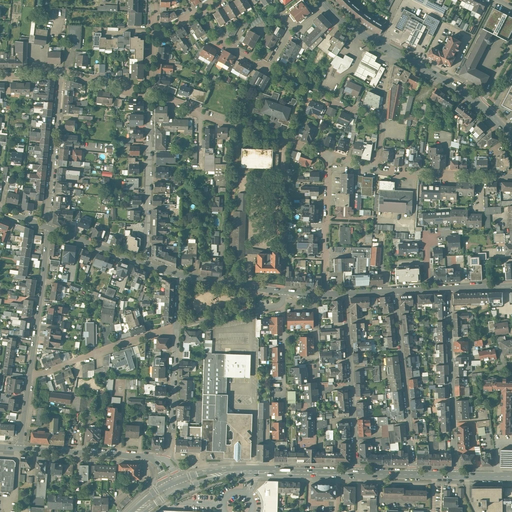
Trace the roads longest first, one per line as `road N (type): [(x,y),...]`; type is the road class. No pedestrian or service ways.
road 1 (residential): [(381,122),(228,45),(199,11)]
road 2 (residential): [(447,288),(455,475)]
road 3 (residential): [(394,291),(411,474)]
road 4 (residential): [(154,97),(327,156)]
road 5 (secondary): [(355,473),(233,471),(175,485)]
road 6 (residential): [(345,293),(355,473)]
road 7 (residential): [(147,265),(149,101)]
road 8 (residential): [(45,228),(60,73)]
road 9 (residential): [(30,376),(175,329)]
road 10 (residential): [(30,376),(49,230)]
road 11 (residential): [(324,294),(327,156)]
road 12 (residential): [(156,458),(169,452),(175,329)]
road 13 (tertiary): [(19,448),(156,458)]
road 14 (residential): [(375,168),(511,178)]
